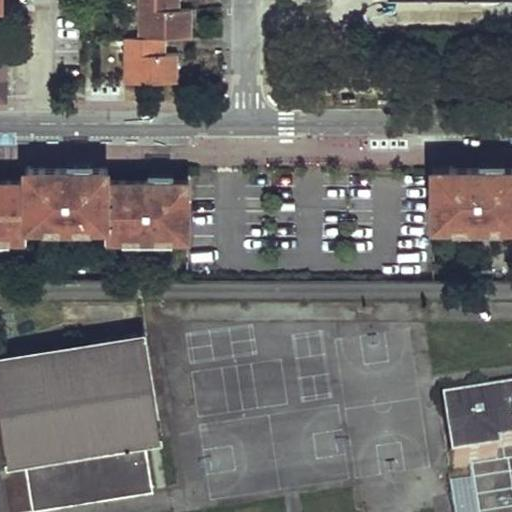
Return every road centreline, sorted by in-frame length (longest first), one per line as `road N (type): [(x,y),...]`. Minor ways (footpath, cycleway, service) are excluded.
road 1 (residential): [(248,123),(511,123)]
road 2 (residential): [(41,123),(248,123)]
road 3 (residential): [(45,0),(41,123)]
road 4 (residential): [(247,0),(248,123)]
